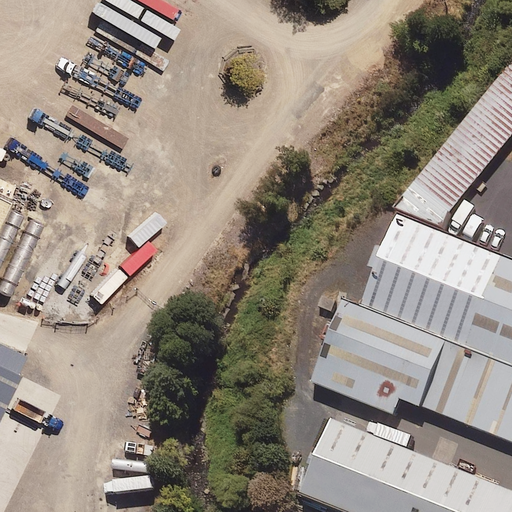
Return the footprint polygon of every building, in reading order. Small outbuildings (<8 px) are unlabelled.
[(511,61),(391,207),(441,227),(450,211),(511,136),(511,61)] [(0,221),(13,196),(0,189),(0,221)] [(41,205),(14,193),(4,215),(32,227),(41,205)] [(367,306),(449,337),(511,360),(511,257),(402,217),(367,306)] [(423,407),(449,337),(367,306),(348,299),(317,380),(419,418),(423,407)] [(423,407),(511,441),(511,360),(449,337),(423,407)] [(0,367),(0,415),(19,376),(0,367)] [(511,511),(511,481),(342,418),(310,504),(330,511),(511,511)]
